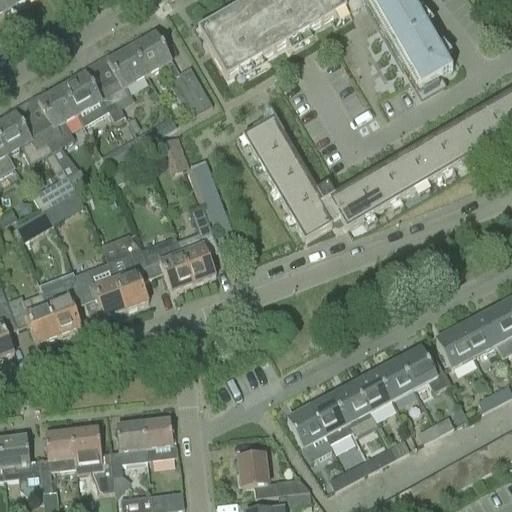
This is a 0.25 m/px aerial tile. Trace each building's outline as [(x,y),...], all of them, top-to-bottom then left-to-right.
[(0,0),(0,16),(2,19),(26,5),(22,0),(0,0)] [(63,0),(71,11),(85,0),(63,0)] [(273,56),(297,43),(272,0),(257,0),(245,7),(273,56)] [(272,0),(297,43),(321,29),(304,0),(272,0)] [(304,0),(321,29),(345,15),(336,0),(304,0)] [(336,0),(345,15),(346,14),(350,21),(364,13),(361,8),(356,0),(336,0)] [(379,38),(414,18),(403,0),(374,0),(361,8),(364,13),(379,38)] [(249,70),(273,56),(245,7),(221,21),(249,70)] [(422,33),(414,18),(379,38),(396,68),(433,47),(424,32),(422,33)] [(225,84),(249,70),(221,21),(196,35),(225,84)] [(155,41),(130,55),(146,82),(162,73),(169,87),(168,88),(185,118),(189,125),(211,112),(189,74),(177,81),(170,68),(155,41)] [(414,99),(450,78),(433,47),(396,68),(414,99)] [(115,109),(126,102),(122,96),(146,82),(130,55),(106,69),(114,83),(104,89),(115,109)] [(93,95),(85,81),(61,95),(76,122),(82,132),(107,118),(111,124),(121,118),(115,109),(104,89),(93,95)] [(74,180),(59,155),(73,147),(63,130),(76,122),(61,95),(36,109),(44,123),(34,129),(75,200),(76,199),(76,200),(88,192),(80,177),(74,180)] [(502,145),(511,139),(511,104),(486,119),(502,145)] [(476,160),(502,145),(486,119),(461,134),(476,160)] [(23,135),(15,121),(0,129),(0,150),(7,162),(20,155),(29,172),(43,164),(57,188),(30,203),(34,210),(40,219),(40,220),(44,217),(45,218),(56,212),(58,210),(75,200),(34,129),(23,135)] [(170,125),(136,145),(141,154),(176,134),(170,125)] [(285,154),(269,128),(274,126),(273,125),(241,143),(242,144),(258,170),(285,154)] [(450,175),(476,160),(461,134),(435,149),(450,175)] [(158,149),(168,181),(188,174),(178,143),(158,149)] [(136,145),(101,164),(106,174),(141,154),(136,145)] [(424,190),(450,175),(435,149),(409,164),(424,190)] [(0,181),(13,174),(7,162),(0,150),(0,181)] [(273,196),(300,180),(285,154),(258,170),(273,196)] [(398,205),(424,190),(409,164),(383,179),(398,205)] [(231,251),(200,170),(204,169),(204,168),(189,173),(189,174),(190,174),(221,255),(220,256),(235,251),(235,250),(231,251)] [(372,221),(398,205),(383,179),(357,194),(372,221)] [(288,222),(315,206),(300,180),(273,196),(288,222)] [(339,224),(330,209),(328,205),(333,202),(327,191),(315,198),(322,208),(318,211),(329,230),(339,224)] [(346,236),(372,221),(357,194),(330,209),(339,224),(346,236)] [(83,212),(76,200),(76,199),(75,200),(58,210),(65,222),(83,212)] [(304,248),(331,232),(329,230),(318,211),(315,206),(288,222),(304,248)] [(56,212),(45,218),(52,231),(63,225),(56,212)] [(210,239),(201,214),(189,219),(197,240),(175,248),(192,292),(215,283),(207,263),(219,259),(211,239),(210,239)] [(0,230),(2,234),(15,226),(9,216),(0,221),(0,230)] [(52,231),(45,218),(44,217),(40,220),(40,219),(14,234),(22,249),(23,248),(28,246),(52,231)] [(123,247),(132,243),(126,230),(117,233),(123,247)] [(192,292),(175,248),(174,244),(140,257),(151,285),(162,280),(170,300),(192,292)] [(126,262),(107,270),(113,288),(125,318),(147,309),(140,289),(151,285),(140,257),(126,262)] [(88,282),(75,287),(84,311),(95,307),(103,327),(125,318),(113,288),(107,270),(86,278),(88,282)] [(72,280),(38,293),(41,300),(58,344),(80,335),(72,315),(84,311),(75,287),(72,280)] [(0,365),(13,361),(5,341),(16,336),(6,308),(0,294),(0,365)] [(58,344),(41,300),(22,308),(20,303),(6,308),(16,336),(28,332),(35,352),(58,344)] [(511,306),(501,312),(511,332),(511,306)] [(502,366),(511,360),(511,332),(501,312),(479,324),(494,353),(502,366)] [(472,365),(494,353),(479,324),(457,336),(472,365)] [(450,377),(472,365),(457,336),(434,348),(450,377)] [(434,381),(430,373),(420,356),(398,368),(413,397),(427,390),(432,399),(447,391),(440,378),(434,381)] [(391,409),(413,397),(398,368),(375,380),(391,409)] [(371,419),(391,409),(375,380),(353,391),(369,421),(371,419)] [(353,391),(331,403),(346,433),(350,440),(351,440),(354,444),(374,434),(372,429),(373,429),(369,421),(353,391)] [(496,410),(511,402),(506,392),(491,400),(496,410)] [(481,418),(496,410),(491,400),(475,408),(481,418)] [(328,452),(350,440),(331,403),(309,415),(324,444),(328,452)] [(309,415),(286,427),(295,445),(301,456),(302,456),(308,470),(319,464),(331,458),(328,452),(324,444),(309,415)] [(371,419),(369,421),(373,429),(387,455),(392,465),(407,458),(402,447),(396,451),(394,447),(392,448),(386,446),(377,430),(376,429),(371,419)] [(437,442),(452,434),(446,424),(432,432),(437,442)] [(156,429),(153,426),(146,427),(143,430),(142,430),(146,467),(175,464),(176,465),(177,464),(176,455),(172,452),(169,427),(156,429)] [(112,485),(121,484),(120,471),(146,468),(146,467),(142,430),(115,434),(118,459),(109,460),(112,485)] [(422,450),(437,442),(432,432),(416,440),(422,450)] [(100,461),(97,436),(70,439),(73,465),(74,476),(75,482),(89,480),(97,501),(113,499),(111,485),(112,485),(109,460),(100,461)] [(41,501),(51,499),(49,479),(74,476),(73,465),(70,439),(43,442),(46,466),(37,468),(41,501)] [(510,466),(511,465),(511,446),(508,439),(498,445),(510,466)] [(37,468),(28,469),(26,444),(0,446),(0,463),(1,475),(3,487),(17,485),(19,498),(34,511),(41,511),(42,511),(41,501),(37,468)] [(500,472),(510,466),(498,445),(487,451),(500,472)] [(490,478),(500,472),(487,451),(477,456),(490,478)] [(377,473),(392,465),(387,455),(372,463),(377,473)] [(480,484),(490,478),(477,456),(468,462),(480,484)] [(469,489),(480,484),(468,462),(457,468),(469,489)] [(263,463),(237,466),(240,495),(252,494),(254,506),(276,504),(274,491),(266,492),(265,483),(263,463)] [(459,495),(469,489),(457,468),(447,473),(459,495)] [(348,489),(363,481),(357,471),(343,479),(348,489)] [(449,501),(459,495),(447,473),(436,479),(449,501)] [(333,498),(348,489),(343,479),(327,487),(333,498)] [(438,507),(449,501),(436,479),(426,485),(438,507)] [(429,511),(438,507),(426,485),(417,490),(429,511)] [(298,487),(274,490),(274,491),(276,504),(308,500),(308,499),(300,487),(298,487)] [(415,511),(428,511),(429,511),(417,490),(406,496),(415,511)] [(402,511),(415,511),(406,496),(396,501),(402,511)] [(309,511),(308,500),(276,504),(276,511),(309,511)] [(389,511),(402,511),(396,501),(386,507),(389,511)] [(165,511),(164,502),(149,504),(150,511),(165,511)]
